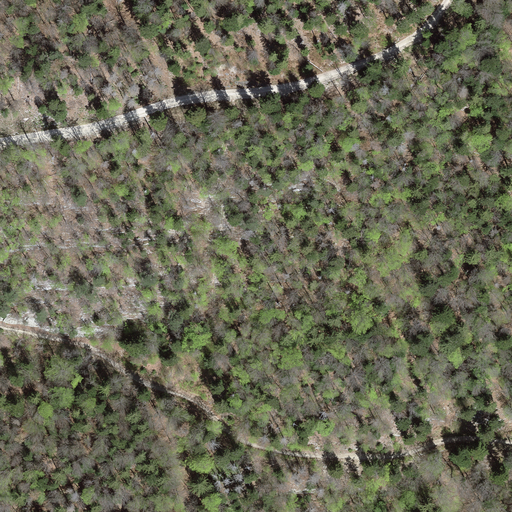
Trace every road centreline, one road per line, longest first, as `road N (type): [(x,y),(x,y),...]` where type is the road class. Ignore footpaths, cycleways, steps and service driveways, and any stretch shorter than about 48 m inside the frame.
road 1 (track): [(0,329),(52,341),(182,396),(250,445),(321,458),(466,440),(511,446)]
road 2 (track): [(0,141),(305,83),(422,33),(449,0)]
